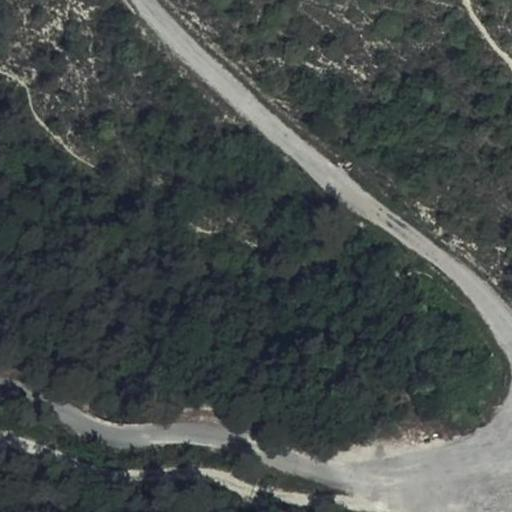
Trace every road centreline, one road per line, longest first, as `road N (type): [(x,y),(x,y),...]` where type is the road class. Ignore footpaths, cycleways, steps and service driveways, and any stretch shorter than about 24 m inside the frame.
road 1 (unclassified): [(0,388),(118,435),(221,436),(297,464),(408,482),(456,478),(511,449)]
road 2 (unclassified): [(511,332),(456,270),(211,75),(142,0)]
road 3 (track): [(408,482),(402,503),(352,504),(208,475),(120,480),(0,444)]
